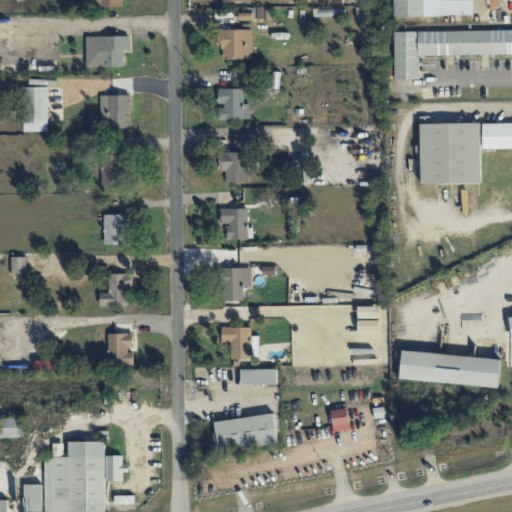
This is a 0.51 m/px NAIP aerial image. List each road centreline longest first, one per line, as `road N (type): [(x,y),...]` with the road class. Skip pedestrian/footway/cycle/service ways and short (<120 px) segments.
road 1 (residential): [(173,0),(178,511)]
road 2 (trunk): [(511,477),(345,511)]
